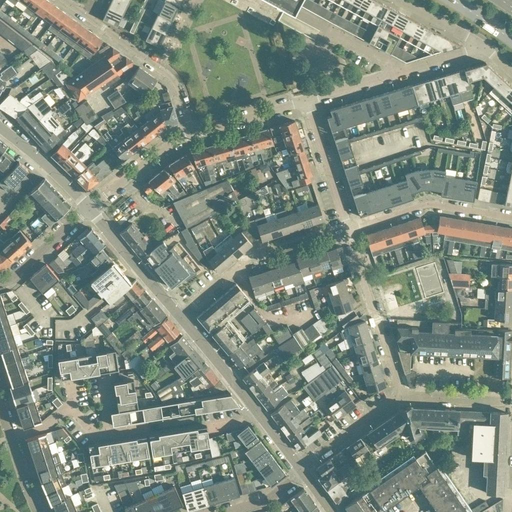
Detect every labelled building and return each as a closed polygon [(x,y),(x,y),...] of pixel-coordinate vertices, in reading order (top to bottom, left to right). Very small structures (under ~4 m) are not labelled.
[(43,0),(30,0),(27,5),(22,11),(30,17),(35,11),(43,0)] [(43,17),(53,4),(47,0),(43,0),(35,11),(43,17)] [(111,0),(109,5),(108,6),(123,13),(129,0),(111,0)] [(157,14),(172,21),(172,20),(178,9),(178,7),(164,0),(157,14)] [(350,0),(340,0),(338,4),(346,9),(350,0)] [(360,0),(350,0),(346,9),(354,13),(360,0)] [(360,0),(354,13),(361,17),(370,0),(360,0)] [(380,2),(376,0),(370,0),(361,17),(369,21),(380,2)] [(369,21),(377,25),(377,26),(378,25),(388,6),(380,2),(369,21)] [(61,10),(53,4),(43,17),(52,23),(61,10)] [(116,26),(117,26),(123,13),(108,6),(108,7),(103,18),(102,19),(104,20),(107,22),(116,26)] [(388,6),(378,25),(388,31),(398,12),(388,6)] [(56,35),(69,16),(61,10),(52,23),(47,29),(56,35)] [(398,12),(388,31),(399,37),(409,18),(398,12)] [(157,14),(151,27),(166,34),(166,33),(172,21),(157,14)] [(14,21),(6,15),(3,19),(11,25),(14,21)] [(78,22),(69,16),(56,35),(64,41),(78,22)] [(399,37),(407,41),(417,22),(409,18),(399,37)] [(23,27),(14,21),(11,25),(20,31),(23,27)] [(72,47),(86,28),(78,22),(64,41),(72,47)] [(425,26),(417,22),(407,41),(415,45),(425,26)] [(0,33),(4,37),(11,29),(6,25),(0,33)] [(384,38),(388,31),(378,25),(377,26),(377,25),(373,33),(368,42),(374,45),(379,36),(384,38)] [(423,50),(433,30),(425,26),(415,45),(423,50)] [(31,34),(23,27),(20,31),(28,38),(31,34)] [(151,27),(145,40),(154,44),(157,46),(159,47),(160,46),(165,34),(166,34),(151,27)] [(94,34),(86,28),(72,47),(80,53),(94,34)] [(4,37),(9,41),(15,32),(11,29),(4,37)] [(460,45),(459,44),(433,30),(423,50),(431,54),(460,45)] [(399,37),(388,31),(384,38),(389,41),(384,51),(390,54),(395,45),(399,37)] [(9,41),(13,44),(20,36),(15,32),(9,41)] [(39,40),(31,34),(28,38),(36,44),(39,40)] [(93,53),(103,40),(94,34),(80,53),(89,60),(93,53)] [(13,44),(18,47),(24,39),(20,36),(13,44)] [(30,44),(24,39),(18,47),(21,50),(22,50),(30,44)] [(47,46),(39,40),(36,44),(44,51),(47,46)] [(47,46),(44,51),(52,57),(56,53),(52,50),(55,47),(50,43),(47,46)] [(22,50),(27,57),(29,55),(37,49),(30,44),(22,50)] [(108,45),(98,51),(100,53),(102,57),(104,56),(103,54),(112,47),(108,45)] [(73,78),(79,87),(80,85),(85,93),(84,94),(85,96),(99,86),(102,89),(114,81),(124,74),(125,73),(124,71),(132,66),(132,62),(126,57),(121,60),(119,56),(119,52),(112,47),(103,54),(104,56),(102,57),(99,60),(93,64),(79,74),(73,78)] [(41,68),(51,61),(37,49),(29,55),(32,58),(40,69),(41,68)] [(60,63),(62,61),(64,59),(56,53),(52,57),(60,63)] [(413,60),(414,59),(415,56),(410,53),(406,62),(413,60)] [(51,77),(59,70),(51,61),(41,68),(49,78),(51,77)] [(70,67),(62,61),(60,63),(58,66),(61,68),(66,72),(70,67)] [(485,63),(464,69),(467,81),(482,76),(485,63)] [(485,63),(482,76),(494,86),(488,92),(489,93),(502,78),(485,63)] [(0,93),(2,90),(3,90),(6,88),(6,81),(11,77),(12,79),(17,74),(16,73),(10,65),(0,72),(0,73),(0,74),(0,93)] [(70,67),(66,72),(73,78),(79,74),(70,67)] [(127,82),(135,88),(141,80),(142,80),(148,73),(139,67),(127,82)] [(59,70),(55,74),(64,84),(65,83),(73,78),(66,72),(61,68),(59,70)] [(473,99),(464,69),(453,72),(459,91),(463,102),(473,99)] [(453,72),(443,75),(449,95),(459,91),(453,72)] [(157,80),(148,73),(142,80),(141,80),(135,88),(141,92),(152,86),(157,80)] [(433,78),(439,98),(449,95),(443,75),(433,78)] [(73,78),(65,83),(77,101),(85,96),(84,94),(85,93),(80,85),(79,87),(73,78)] [(439,98),(433,78),(422,82),(428,101),(439,98)] [(502,78),(489,93),(497,100),(510,85),(502,78)] [(419,104),(428,101),(422,82),(412,85),(418,104),(419,104)] [(418,105),(418,104),(412,85),(401,88),(407,108),(418,105)] [(511,86),(510,85),(497,100),(505,107),(511,99),(511,86)] [(56,102),(67,95),(61,86),(51,92),(56,102)] [(401,88),(390,91),(396,111),(407,108),(401,88)] [(111,103),(121,95),(117,89),(115,91),(107,97),(111,103)] [(386,114),(396,111),(390,91),(380,94),(386,114)] [(20,102),(9,113),(15,117),(26,108),(27,107),(42,96),(43,96),(40,92),(29,99),(26,95),(19,101),(20,102)] [(164,102),(158,104),(165,127),(177,122),(168,92),(161,94),(164,102)] [(9,94),(0,102),(0,107),(9,113),(20,102),(19,101),(9,94)] [(376,117),(386,114),(380,94),(370,97),(376,117)] [(126,102),(121,95),(111,103),(115,109),(126,102)] [(15,117),(27,130),(39,120),(48,111),(51,113),(56,109),(54,106),(51,108),(42,96),(27,107),(26,108),(15,117)] [(366,120),(376,117),(370,97),(360,101),(366,120)] [(79,114),(90,106),(86,100),(78,106),(75,108),(79,114)] [(154,106),(143,115),(157,133),(159,132),(165,127),(158,104),(156,100),(152,104),(154,106)] [(56,109),(51,113),(52,115),(53,116),(57,113),(60,116),(70,107),(66,101),(56,109)] [(360,101),(349,104),(355,124),(366,120),(360,101)] [(349,104),(339,107),(345,127),(355,124),(349,104)] [(81,117),(82,119),(94,111),(90,106),(79,114),(81,117)] [(121,107),(112,112),(114,115),(116,117),(125,111),(121,107)] [(345,127),(339,107),(329,110),(331,116),(326,117),(331,131),(342,128),(344,132),(346,132),(344,127),(345,127)] [(139,110),(134,113),(137,117),(139,119),(136,122),(139,126),(149,139),(157,133),(143,115),(139,110)] [(39,120),(27,130),(34,138),(46,127),(55,120),(52,116),(52,115),(51,113),(48,111),(39,120)] [(98,118),(94,111),(82,119),(84,122),(86,125),(91,122),(98,118)] [(105,121),(107,120),(114,115),(112,112),(111,111),(101,116),(105,121)] [(484,114),(481,117),(487,123),(489,120),(490,120),(484,114)] [(101,116),(98,118),(91,122),(93,125),(96,128),(105,121),(101,116)] [(81,117),(73,123),(77,128),(80,125),(84,122),(82,119),(81,117)] [(46,127),(34,138),(39,144),(52,132),(55,135),(61,130),(63,132),(65,130),(55,120),(46,127)] [(293,120),(269,128),(271,133),(280,130),(281,134),(297,129),(294,120),(293,120)] [(93,125),(91,122),(86,125),(84,122),(80,125),(87,132),(93,125)] [(140,146),(149,139),(139,126),(138,127),(134,123),(130,126),(127,122),(123,126),(140,146)] [(122,133),(118,136),(132,153),(140,146),(123,126),(119,129),(122,133)] [(92,128),(89,132),(96,139),(99,136),(93,128),(92,128)] [(268,128),(258,131),(262,145),(272,143),(268,128)] [(276,137),(273,137),(276,147),(285,144),(285,143),(300,139),(297,129),(281,134),(283,139),(280,140),(280,141),(277,142),(276,137)] [(52,132),(39,144),(45,151),(47,150),(51,154),(59,145),(56,142),(61,138),(67,133),(65,130),(63,132),(61,130),(55,135),(52,132)] [(51,154),(59,163),(70,152),(69,151),(66,148),(77,136),(78,135),(74,131),(68,137),(59,145),(51,154)] [(102,135),(111,146),(122,160),(132,153),(118,136),(116,134),(110,135),(107,131),(102,135)] [(258,131),(248,134),(253,148),(255,154),(260,153),(263,164),(267,162),(266,158),(264,151),(262,145),(258,131)] [(353,156),(349,142),(348,139),(346,132),(344,132),(345,137),(334,141),(340,160),(353,156)] [(107,149),(111,146),(102,135),(102,136),(101,134),(99,136),(96,139),(107,149)] [(255,154),(253,148),(248,134),(238,137),(243,151),(249,168),(254,166),(250,156),(255,154)] [(238,137),(229,140),(233,154),(235,160),(242,158),(246,169),(249,168),(243,151),(238,137)] [(300,139),(285,143),(285,144),(288,154),(289,153),(303,149),(300,139)] [(220,143),(224,157),(228,169),(233,168),(231,161),(235,160),(233,154),(229,140),(220,143)] [(86,150),(89,147),(84,143),(73,155),(70,152),(59,163),(66,170),(86,150)] [(228,169),(224,157),(220,143),(210,145),(214,160),(216,166),(223,164),(225,170),(228,169)] [(216,166),(214,160),(210,145),(200,148),(205,163),(211,180),(212,184),(216,182),(212,167),(216,166)] [(86,150),(66,170),(73,177),(86,166),(82,163),(93,151),(89,147),(86,150)] [(191,151),(189,152),(192,159),(193,158),(196,166),(197,165),(199,172),(203,171),(206,181),(211,180),(205,163),(200,148),(191,151)] [(296,165),(307,161),(303,149),(289,153),(291,159),(294,159),(296,165)] [(0,155),(0,175),(2,173),(14,159),(3,151),(0,155)] [(87,189),(88,188),(104,175),(120,162),(113,153),(104,161),(106,162),(99,168),(80,183),(85,188),(87,189)] [(179,158),(177,159),(185,172),(192,182),(195,180),(189,170),(193,167),(189,160),(190,160),(187,153),(186,154),(185,154),(179,158)] [(106,162),(104,161),(102,158),(95,164),(93,161),(86,166),(73,177),(80,183),(99,168),(106,162)] [(168,165),(167,166),(171,172),(172,171),(176,178),(182,174),(188,185),(192,182),(185,172),(177,159),(168,165)] [(19,161),(0,181),(0,185),(7,192),(12,187),(16,191),(28,178),(23,174),(27,169),(19,161)] [(282,183),(311,173),(307,161),(296,165),(286,168),(275,172),(282,183)] [(268,163),(259,167),(261,172),(270,169),(268,163)] [(356,164),(343,168),(350,189),(360,185),(361,189),(364,188),(359,174),(358,171),(356,164)] [(164,168),(156,174),(167,186),(177,198),(186,194),(183,191),(179,193),(178,192),(170,183),(174,180),(168,174),(169,173),(165,167),(164,168)] [(434,169),(415,170),(422,190),(430,189),(434,169)] [(443,175),(444,175),(445,170),(434,169),(430,189),(441,191),(443,175)] [(404,174),(406,179),(407,179),(411,193),(422,190),(415,170),(404,174)] [(312,174),(311,173),(282,183),(286,189),(310,181),(311,181),(309,175),(312,174)] [(167,186),(156,174),(148,181),(154,188),(163,196),(167,193),(173,200),(177,198),(167,186)] [(440,196),(451,197),(455,177),(444,175),(443,175),(441,191),(440,196)] [(465,179),(455,177),(451,197),(462,199),(465,179)] [(28,194),(46,213),(62,197),(44,178),(28,194)] [(227,179),(174,201),(187,227),(208,215),(213,213),(218,210),(223,208),(238,199),(227,179)] [(407,179),(406,179),(396,182),(403,202),(413,198),(411,193),(407,179)] [(476,181),(465,179),(462,199),(473,201),(476,181)] [(154,188),(148,181),(141,187),(147,194),(154,188)] [(403,202),(396,182),(386,186),(392,205),(403,202)] [(266,185),(256,190),(258,194),(268,189),(266,185)] [(386,186),(376,189),(382,209),(392,205),(386,186)] [(372,212),(366,192),(364,188),(361,189),(363,193),(353,197),(359,216),(372,212)] [(477,199),(483,201),(485,189),(479,188),(477,199)] [(372,212),(382,209),(376,189),(366,192),(372,212)] [(485,189),(483,201),(494,203),(495,200),(489,199),(491,190),(485,189)] [(62,197),(46,213),(41,217),(49,226),(71,205),(62,197)] [(306,203),(296,206),(297,211),(303,227),(313,223),(308,208),(306,203)] [(318,204),(308,208),(313,223),(323,220),(318,204)] [(286,209),(275,213),(282,234),(293,230),(287,215),(286,209)] [(287,215),(293,230),(303,227),(297,211),(287,215)] [(275,213),(265,216),(272,237),(282,234),(275,213)] [(0,223),(0,226),(1,228),(10,218),(7,215),(0,223)] [(256,225),(250,228),(255,239),(260,238),(261,241),(272,237),(265,216),(254,220),(256,225)] [(431,225),(430,225),(430,232),(432,232),(432,243),(437,243),(436,235),(437,235),(437,234),(437,231),(445,233),(447,217),(439,216),(438,225),(431,225)] [(429,225),(422,226),(419,217),(412,220),(417,235),(423,233),(423,236),(425,236),(425,243),(430,243),(429,232),(430,232),(430,225),(429,225)] [(445,233),(444,239),(449,240),(452,240),(455,219),(447,217),(445,233)] [(455,219),(452,240),(454,241),(460,242),(463,220),(455,219)] [(411,243),(413,243),(419,241),(417,235),(412,220),(404,223),(411,243)] [(463,220),(460,242),(465,243),(468,243),(471,221),(463,220)] [(471,221),(468,243),(470,243),(475,244),(479,223),(471,221)] [(120,232),(120,233),(130,245),(140,258),(143,255),(152,247),(158,242),(159,242),(149,230),(144,233),(143,231),(141,233),(132,223),(122,230),(120,232)] [(396,225),(403,246),(409,244),(411,243),(404,223),(396,225)] [(479,223),(475,244),(481,245),(483,246),(487,224),(479,223)] [(200,224),(191,229),(195,238),(205,233),(202,228),(200,224)] [(487,224),(483,246),(486,246),(491,247),(495,225),(487,224)] [(396,249),(398,248),(403,246),(396,225),(389,228),(396,249)] [(495,225),(491,247),(497,248),(499,249),(503,227),(495,225)] [(34,231),(38,235),(43,231),(39,227),(34,231)] [(503,227),(499,249),(501,249),(507,250),(510,228),(503,227)] [(77,256),(99,237),(91,228),(88,230),(79,238),(82,242),(72,251),(68,254),(70,257),(66,260),(65,259),(63,261),(58,255),(54,259),(61,268),(77,256)] [(233,238),(244,251),(252,244),(251,243),(255,239),(250,228),(242,231),(233,238)] [(396,249),(389,228),(381,230),(388,251),(394,249),(396,249)] [(388,251),(381,230),(373,233),(380,254),(388,251)] [(21,231),(11,240),(21,252),(31,243),(31,242),(21,231)] [(222,240),(225,245),(236,258),(243,251),(244,251),(233,238),(230,233),(222,240)] [(380,254),(373,233),(365,235),(372,256),(380,254)] [(105,244),(103,243),(99,237),(77,256),(80,260),(90,251),(93,254),(101,248),(105,244)] [(187,242),(185,244),(188,247),(194,242),(192,238),(187,242)] [(0,246),(2,248),(3,249),(2,249),(12,261),(15,257),(4,247),(2,244),(3,243),(0,240),(0,246)] [(2,244),(4,247),(15,257),(21,252),(11,240),(5,245),(3,243),(2,244)] [(228,265),(236,258),(225,245),(222,240),(214,247),(217,252),(228,265)] [(152,247),(143,255),(144,256),(145,257),(152,266),(165,254),(161,249),(164,247),(166,245),(162,241),(159,242),(158,242),(152,247)] [(194,242),(188,247),(190,250),(196,245),(194,242)] [(203,251),(208,260),(218,273),(228,265),(217,252),(214,247),(213,248),(213,246),(203,251)] [(342,246),(326,251),(331,266),(330,266),(331,269),(347,264),(347,263),(342,246)] [(165,257),(154,267),(158,273),(164,280),(186,261),(183,257),(182,259),(173,247),(168,251),(167,251),(169,254),(166,258),(165,257)] [(85,266),(76,269),(80,273),(88,270),(107,255),(101,248),(93,254),(88,258),(91,261),(85,266)] [(0,268),(6,266),(12,261),(2,249),(0,252),(0,268)] [(321,269),(330,266),(331,266),(326,251),(325,249),(315,252),(321,269)] [(315,252),(305,255),(313,278),(323,275),(321,269),(315,252)] [(80,273),(75,275),(77,280),(82,278),(82,277),(92,273),(94,276),(95,276),(95,277),(113,261),(107,255),(88,270),(80,273)] [(305,255),(296,258),(303,281),(313,278),(305,255)] [(292,263),(287,264),(293,281),(294,286),(304,283),(303,281),(296,258),(291,260),(292,263)] [(54,259),(49,263),(57,273),(63,270),(61,268),(54,259)] [(444,260),(448,273),(457,274),(452,260),(444,260)] [(115,264),(113,261),(95,277),(90,281),(92,280),(98,287),(97,289),(96,289),(100,294),(102,293),(109,301),(108,302),(109,303),(111,300),(136,280),(135,279),(131,283),(131,282),(123,274),(123,273),(120,270),(115,264)] [(186,261),(164,280),(169,286),(170,287),(171,286),(178,280),(183,277),(186,281),(190,278),(196,273),(186,261)] [(283,284),(293,281),(287,264),(282,266),(281,263),(277,264),(283,284)] [(511,276),(511,264),(489,263),(489,275),(490,275),(511,276)] [(46,264),(38,271),(51,286),(59,279),(46,264)] [(273,288),(283,284),(277,264),(272,266),(273,269),(268,270),(273,288)] [(264,291),(273,288),(268,270),(263,272),(262,269),(257,271),(264,291)] [(38,271),(29,277),(42,293),(51,286),(38,271)] [(248,277),(254,294),(255,298),(265,295),(263,291),(264,291),(257,271),(252,272),(253,275),(248,277)] [(457,274),(448,273),(452,286),(464,287),(465,274),(457,274)] [(511,276),(490,275),(489,288),(511,289),(511,276)] [(328,295),(346,289),(345,284),(348,283),(346,278),(329,284),(325,285),(328,295)] [(136,280),(111,300),(116,305),(128,295),(131,298),(143,288),(136,280)] [(224,350),(227,354),(244,341),(226,319),(249,300),(249,299),(246,296),(236,284),(236,283),(229,289),(223,294),(210,305),(203,311),(196,317),(208,331),(209,331),(212,334),(211,335),(217,341),(222,347),(224,350)] [(68,290),(72,295),(77,291),(72,286),(68,290)] [(464,287),(452,286),(456,296),(459,297),(463,297),(464,287)] [(152,298),(143,288),(131,298),(133,300),(135,303),(127,310),(124,312),(114,320),(118,325),(126,318),(126,319),(129,317),(152,298)] [(511,299),(511,289),(489,288),(486,288),(485,298),(511,299)] [(346,289),(328,295),(331,304),(352,297),(351,293),(348,293),(346,289)] [(101,298),(97,293),(88,301),(79,291),(74,295),(87,310),(101,298)] [(338,313),(341,320),(354,310),(351,303),(354,302),(352,297),(331,304),(335,314),(338,313)] [(153,325),(166,315),(152,298),(129,317),(126,319),(130,324),(138,317),(148,329),(153,325)] [(485,308),(494,309),(511,309),(511,299),(485,298),(485,308)] [(266,323),(254,309),(249,312),(259,323),(257,325),(248,314),(240,320),(252,333),(261,326),(262,327),(263,326),(266,323)] [(487,319),(487,326),(499,327),(500,320),(511,320),(511,314),(511,309),(494,309),(494,319),(487,319)] [(100,310),(91,317),(97,325),(106,318),(100,310)] [(341,330),(347,325),(359,317),(354,310),(341,320),(338,322),(343,328),(341,330)] [(0,316),(0,328),(10,325),(6,315),(0,316)] [(173,324),(167,316),(149,331),(142,337),(141,337),(144,341),(158,330),(161,334),(173,324)] [(322,317),(317,321),(325,331),(330,328),(322,317)] [(347,325),(341,330),(344,339),(350,335),(368,330),(365,320),(359,322),(357,319),(347,325)] [(317,321),(312,324),(320,335),(325,331),(317,321)] [(411,328),(390,327),(409,387),(415,388),(416,372),(409,371),(408,369),(408,371),(405,372),(401,360),(405,359),(407,358),(412,352),(496,356),(496,360),(494,360),(493,377),(509,377),(511,330),(496,329),(470,328),(460,328),(461,322),(432,321),(431,331),(417,331),(417,327),(411,327),(411,328)] [(266,323),(263,326),(267,333),(272,330),(267,323),(267,322),(266,323)] [(180,332),(173,324),(161,334),(148,345),(151,349),(164,338),(168,342),(180,332)] [(312,324),(303,331),(311,342),(320,335),(312,324)] [(0,328),(0,339),(13,335),(10,325),(0,328)] [(281,344),(293,336),(292,334),(288,326),(287,325),(287,326),(274,334),(281,344)] [(92,332),(93,336),(102,334),(97,328),(95,326),(92,329),(92,332)] [(301,328),(292,334),(293,335),(302,348),(311,342),(303,331),(301,328)] [(344,339),(337,344),(341,352),(353,345),(371,340),(368,330),(350,335),(344,339)] [(111,332),(105,337),(120,355),(122,354),(131,346),(141,337),(142,337),(137,331),(121,344),(111,332)] [(93,340),(93,336),(92,332),(84,339),(84,342),(93,340)] [(0,350),(16,345),(13,335),(0,339),(0,350)] [(169,358),(188,342),(182,335),(170,346),(174,351),(168,356),(169,358)] [(281,344),(278,346),(287,359),(302,348),(293,335),(281,344)] [(244,341),(227,354),(233,360),(256,343),(252,339),(246,344),(244,341)] [(353,345),(356,354),(373,349),(371,340),(353,345)] [(194,349),(188,342),(169,358),(171,360),(162,368),(165,373),(169,369),(194,349)] [(324,342),(318,347),(323,353),(325,352),(329,349),(324,342)] [(256,343),(233,360),(239,368),(242,364),(246,369),(254,362),(251,358),(256,353),(260,350),(261,349),(256,343)] [(20,357),(16,345),(0,350),(0,351),(4,362),(20,357)] [(126,359),(128,361),(137,354),(131,346),(122,354),(126,359)] [(323,353),(318,347),(312,351),(322,365),(321,365),(324,370),(332,364),(328,360),(323,353)] [(329,349),(325,352),(330,359),(335,355),(334,354),(331,348),(329,349)] [(194,349),(175,364),(186,377),(204,361),(194,349)] [(377,359),(373,349),(356,354),(359,364),(377,359)] [(108,371),(118,370),(118,369),(115,350),(105,351),(108,371)] [(260,350),(256,353),(260,358),(265,355),(260,350)] [(99,373),(108,371),(105,351),(95,353),(99,373)] [(89,374),(99,373),(95,353),(86,355),(89,374)] [(310,353),(301,359),(304,364),(313,358),(310,353)] [(128,361),(133,367),(138,373),(147,366),(137,354),(128,361)] [(80,376),(89,374),(86,355),(76,356),(80,376)] [(70,377),(80,376),(76,356),(67,358),(70,377)] [(4,362),(8,374),(24,368),(20,357),(4,362)] [(60,379),(70,377),(67,358),(57,359),(60,379)] [(125,368),(133,367),(128,361),(126,359),(124,359),(125,368)] [(359,364),(362,373),(380,368),(377,359),(359,364)] [(209,367),(204,361),(186,377),(184,378),(183,376),(177,379),(169,384),(157,392),(163,402),(171,401),(183,398),(182,392),(180,384),(187,381),(189,380),(194,386),(197,385),(202,381),(199,377),(196,380),(195,379),(209,367)] [(249,373),(242,378),(249,386),(267,372),(269,370),(263,362),(249,373)] [(324,370),(321,365),(320,367),(317,362),(311,365),(318,375),(324,370)] [(335,366),(340,372),(344,369),(343,367),(339,363),(335,366)] [(324,370),(318,375),(345,412),(355,405),(345,391),(340,394),(334,386),(343,379),(332,364),(324,370)] [(308,382),(318,375),(311,365),(301,372),(308,382)] [(220,380),(209,367),(195,379),(196,380),(199,377),(202,381),(197,385),(194,386),(190,388),(191,391),(198,388),(200,391),(206,388),(207,394),(219,392),(227,390),(228,391),(227,389),(226,388),(220,380)] [(28,380),(24,368),(8,374),(11,385),(28,380)] [(383,378),(380,368),(362,373),(366,384),(383,378)] [(340,372),(345,378),(349,375),(344,369),(340,372)] [(273,380),(267,372),(249,386),(255,394),(271,381),(273,380)] [(345,412),(318,375),(308,382),(303,387),(309,394),(313,400),(314,401),(325,393),(331,401),(325,405),(336,419),(345,412)] [(295,382),(292,377),(287,380),(290,385),(295,382)] [(373,391),(381,389),(386,388),(383,378),(366,384),(369,393),(373,391)] [(113,383),(115,392),(135,389),(133,379),(120,382),(113,383)] [(9,386),(12,396),(31,390),(28,380),(11,385),(11,386),(9,386)] [(255,394),(261,402),(273,392),(271,389),(277,384),(273,380),(271,381),(255,394)] [(273,392),(261,402),(267,410),(288,394),(280,384),(272,391),(273,392)] [(136,398),(135,389),(115,392),(116,402),(136,398)] [(34,400),(31,390),(12,396),(16,406),(34,400)] [(176,408),(168,410),(170,416),(233,405),(234,405),(239,404),(230,393),(175,402),(176,408)] [(305,406),(313,400),(309,394),(301,400),(305,406)] [(116,402),(118,411),(135,408),(138,408),(136,398),(116,402)] [(270,414),(280,427),(300,411),(290,399),(270,414)] [(16,406),(19,417),(38,411),(34,400),(16,406)] [(162,417),(160,404),(152,406),(138,408),(135,408),(137,421),(162,417)] [(411,406),(406,407),(403,408),(399,409),(398,409),(399,411),(390,417),(399,433),(403,430),(405,436),(408,436),(410,439),(413,439),(417,437),(417,433),(419,432),(418,426),(423,426),(424,408),(411,408),(411,406)] [(137,421),(135,408),(118,411),(110,412),(112,425),(137,421)] [(303,408),(300,411),(280,427),(286,434),(299,425),(298,424),(309,416),(303,408)] [(457,428),(458,421),(458,410),(438,409),(433,409),(424,408),(423,426),(447,428),(457,428)] [(467,411),(458,410),(458,421),(466,422),(467,411)] [(38,411),(19,417),(22,427),(41,421),(38,411)] [(490,412),(467,411),(466,422),(473,422),(471,458),(483,459),(482,474),(486,474),(485,492),(503,493),(507,412),(490,412)] [(312,420),(309,416),(298,424),(299,425),(286,434),(292,442),(305,432),(301,428),(312,420)] [(360,437),(368,448),(370,452),(399,433),(390,417),(374,428),(370,431),(360,437)] [(259,440),(256,437),(256,436),(254,433),(248,426),(248,425),(240,431),(239,429),(225,433),(228,441),(239,438),(245,445),(246,445),(247,447),(251,446),(244,451),(260,440),(259,439),(259,440)] [(208,438),(206,426),(196,427),(199,447),(209,445),(208,438)] [(196,427),(186,429),(190,449),(199,447),(196,427)] [(62,428),(55,430),(59,441),(63,439),(68,435),(62,428)] [(308,436),(305,432),(292,442),(298,450),(303,446),(311,440),(319,434),(321,432),(318,428),(308,436)] [(186,429),(177,430),(180,450),(190,449),(186,429)] [(171,452),(180,450),(177,430),(167,432),(171,452)] [(167,432),(158,434),(161,453),(171,452),(167,432)] [(30,450),(48,444),(45,433),(26,439),(30,450)] [(152,455),(161,453),(158,434),(148,435),(152,455)] [(149,455),(146,437),(145,436),(135,437),(139,457),(149,455)] [(208,438),(209,445),(211,453),(212,457),(220,455),(215,436),(208,438)] [(129,459),(139,457),(135,437),(126,439),(129,459)] [(360,437),(347,447),(355,459),(359,464),(364,460),(359,454),(368,448),(360,437)] [(120,460),(129,459),(126,439),(116,440),(120,460)] [(107,442),(110,462),(120,460),(116,440),(107,442)] [(260,440),(244,451),(251,460),(266,448),(260,440)] [(97,444),(101,463),(110,462),(107,442),(97,444)] [(33,460),(52,454),(48,444),(30,450),(33,460)] [(101,463),(97,444),(88,445),(91,465),(101,463)] [(273,457),(266,448),(251,460),(257,469),(273,457)] [(345,448),(316,468),(322,475),(332,469),(335,467),(333,464),(338,461),(340,463),(345,460),(346,461),(352,457),(345,448)] [(370,488),(366,491),(381,511),(380,511),(381,511),(418,485),(436,511),(468,511),(425,450),(370,488)] [(52,454),(33,460),(37,471),(61,463),(58,452),(52,454)] [(227,455),(217,458),(219,464),(229,461),(227,455)] [(279,466),(273,457),(257,469),(264,477),(279,466)] [(208,467),(219,464),(217,458),(211,460),(211,459),(206,461),(208,466),(208,467)] [(61,463),(37,471),(41,482),(56,476),(61,474),(65,473),(61,463)] [(343,475),(347,472),(352,469),(348,464),(347,463),(334,472),(332,469),(322,475),(318,478),(327,490),(341,479),(343,475)] [(286,474),(279,466),(264,477),(270,486),(286,474)] [(351,501),(361,494),(366,491),(370,488),(365,480),(347,494),(341,486),(344,484),(352,478),(347,472),(343,475),(341,479),(327,490),(335,502),(337,500),(341,506),(342,507),(344,506),(351,501)] [(56,476),(41,482),(45,493),(61,487),(66,485),(61,474),(56,476)] [(234,477),(223,480),(229,498),(239,495),(234,477)] [(213,483),(218,501),(229,498),(223,480),(213,483)] [(130,482),(127,482),(127,488),(128,488),(130,492),(139,488),(136,481),(130,482)] [(122,483),(113,485),(117,493),(128,488),(127,488),(127,482),(122,483)] [(213,483),(203,486),(208,505),(218,501),(213,483)] [(239,484),(242,494),(249,492),(246,483),(244,483),(239,484)] [(61,487),(45,493),(50,504),(50,505),(52,504),(52,503),(66,498),(66,497),(70,495),(71,495),(67,485),(66,485),(61,487)] [(164,490),(173,509),(182,505),(174,486),(164,490)] [(203,486),(192,489),(198,508),(208,505),(203,486)] [(296,507),(310,497),(303,488),(278,507),(268,510),(268,511),(280,511),(282,511),(293,503),(296,507)] [(182,493),(187,511),(198,508),(192,489),(182,493)] [(164,490),(154,495),(162,511),(166,511),(173,509),(164,490)] [(351,501),(344,506),(348,511),(377,511),(373,506),(370,508),(363,497),(361,494),(351,501)] [(55,511),(59,511),(74,506),(70,495),(66,497),(66,498),(52,503),(52,504),(55,511)] [(162,511),(154,495),(144,499),(150,511),(162,511)] [(304,511),(315,504),(310,497),(296,507),(299,510),(296,511),(304,511)] [(501,511),(502,498),(489,506),(482,511),(481,511),(501,511)] [(150,511),(144,499),(135,504),(138,511),(150,511)] [(479,511),(481,511),(482,511),(489,506),(486,500),(471,509),(473,511),(479,511)]
